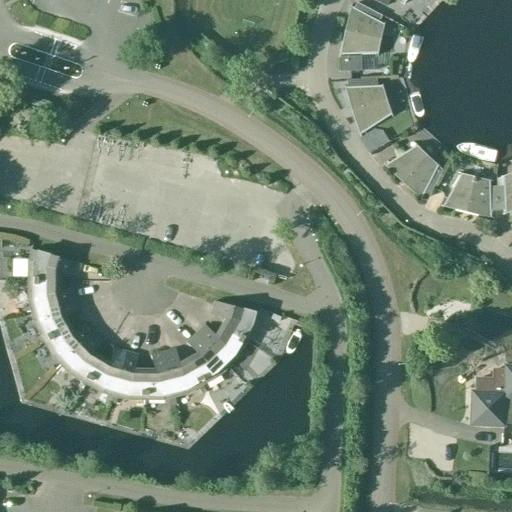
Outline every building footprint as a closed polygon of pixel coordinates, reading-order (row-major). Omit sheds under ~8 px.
[(354,9),(351,7),(340,55),(378,54),(384,25),(379,22),(382,16),(357,3),(354,9)] [(377,86),(377,79),(347,81),(347,88),(345,88),(360,135),(391,115),(382,86),(377,86)] [(438,166),(416,145),(385,166),(421,199),(424,193),(429,196),(439,178),(443,171),(438,166)] [(503,187),(497,187),(496,211),(504,211),(505,214),(511,211),(511,173),(503,177),(503,187)] [(496,211),(497,187),(490,187),(490,181),(461,174),(443,207),(491,218),(491,211),(496,211)] [(27,262),(27,281),(57,282),(57,272),(71,275),(74,263),(30,250),(30,251),(23,249),(22,254),(29,256),(27,262)] [(21,308),(22,314),(74,301),(71,288),(57,292),(57,282),(27,281),(26,300),(28,307),(21,308)] [(32,324),(42,340),(68,325),(63,317),(77,313),(74,301),(22,314),(24,319),(31,318),(32,324)] [(219,327),(245,343),(254,326),(258,314),(214,302),(210,315),(224,319),(219,327)] [(59,365),(92,333),(83,324),(73,334),(68,325),(42,340),(51,357),(55,361),(51,366),(55,370),(60,366),(59,365)] [(235,359),(245,343),(219,327),(214,336),(204,326),(194,335),(227,367),(235,359)] [(101,342),(92,333),(59,365),(60,366),(68,374),(84,384),(99,358),(91,352),(101,342)] [(195,354),(187,359),(201,385),(202,385),(218,376),(227,367),(194,335),(185,343),(195,354)] [(112,396),(124,352),(112,349),(108,363),(99,358),(84,384),(100,393),(106,395),(104,401),(113,404),(115,397),(112,396)] [(201,385),(187,359),(178,364),(174,350),(162,353),(173,397),(174,397),(185,394),(198,387),(201,394),(206,391),(202,385),(201,385)] [(142,400),(143,370),(133,370),(137,356),(124,352),(112,396),(115,397),(124,400),(136,400),(136,407),(144,407),(143,400),(142,400)] [(173,397),(162,353),(149,356),(153,370),(143,370),(142,400),(143,400),(161,400),(167,399),(169,409),(176,407),(174,397),(173,397)] [(506,371),(495,371),(494,393),(473,392),(472,424),(504,426),(504,421),(511,421),(511,366),(506,367),(506,371)]
